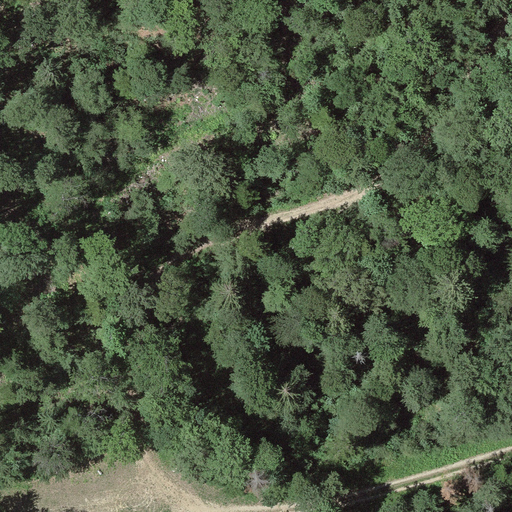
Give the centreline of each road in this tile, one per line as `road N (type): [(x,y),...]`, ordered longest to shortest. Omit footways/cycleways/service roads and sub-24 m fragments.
road 1 (track): [(195,511),(182,509),(154,469),(138,423),(143,325),(160,278),(217,238),(335,205),(377,183),(415,152),(511,17)]
road 2 (track): [(192,509),(340,501),(511,453)]
